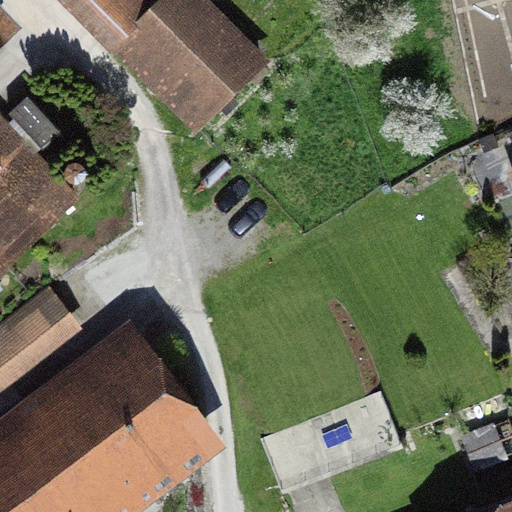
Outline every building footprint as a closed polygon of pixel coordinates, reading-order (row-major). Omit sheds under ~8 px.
[(78,0),(85,7),(90,2),(116,27),(143,0),(78,0)] [(195,0),(178,0),(130,48),(202,120),(259,63),(195,0)] [(485,79),(511,75),(511,7),(477,12),(485,79)] [(0,266),(73,201),(0,124),(0,266)] [(73,307),(125,278),(111,253),(59,281),(73,307)] [(0,334),(0,364),(65,316),(51,297),(0,334)] [(0,454),(0,511),(90,511),(195,435),(132,353),(0,454)] [(260,438),(280,489),(400,443),(380,391),(260,438)] [(420,474),(511,435),(511,427),(498,394),(413,427),(418,437),(408,441),(420,474)]
